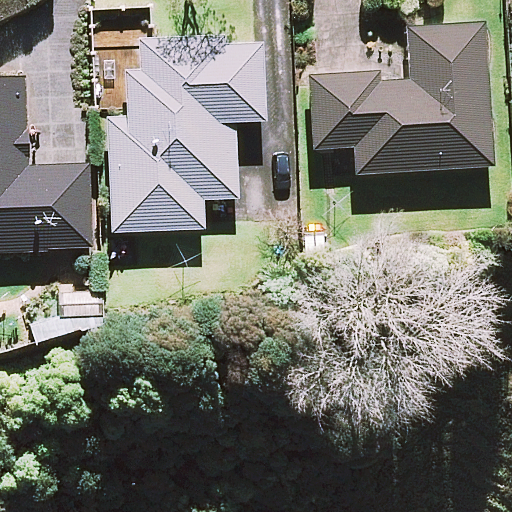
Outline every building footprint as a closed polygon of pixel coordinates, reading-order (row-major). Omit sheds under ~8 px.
[(489,168),(482,24),(406,28),(408,72),(309,77),(312,150),(356,148),(357,174),(489,168)] [(260,44),(141,45),(141,76),(128,76),(129,120),(109,120),(110,231),(201,230),(201,200),(234,199),(234,122),(261,122),(260,44)] [(22,73),(0,74),(0,252),(90,248),(85,165),(27,168),(22,73)] [(326,226),(302,225),(300,270),(324,271),(326,226)] [(95,291),(61,300),(65,315),(29,325),(33,342),(103,324),(95,291)]
